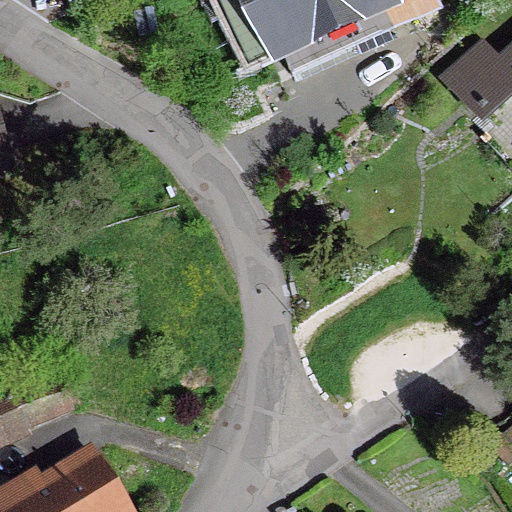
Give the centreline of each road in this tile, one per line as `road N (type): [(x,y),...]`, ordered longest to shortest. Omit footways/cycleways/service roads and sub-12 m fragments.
road 1 (residential): [(0,19),(131,99),(222,180),(258,263),(267,316),(261,412),(236,467)]
road 2 (residential): [(236,467),(288,464),(324,449),(396,410),(511,325)]
